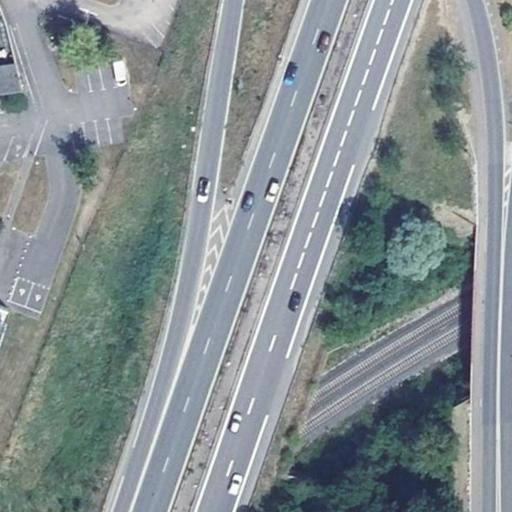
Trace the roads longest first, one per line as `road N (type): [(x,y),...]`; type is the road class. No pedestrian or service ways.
road 1 (motorway): [(325,0),(144,511)]
road 2 (motorway): [(213,511),(391,0)]
road 3 (motorway): [(234,0),(191,266),(127,511)]
road 4 (secondary): [(473,0),(503,232)]
road 5 (secondary): [(498,379),(503,232)]
road 6 (secondary): [(498,379),(498,511)]
